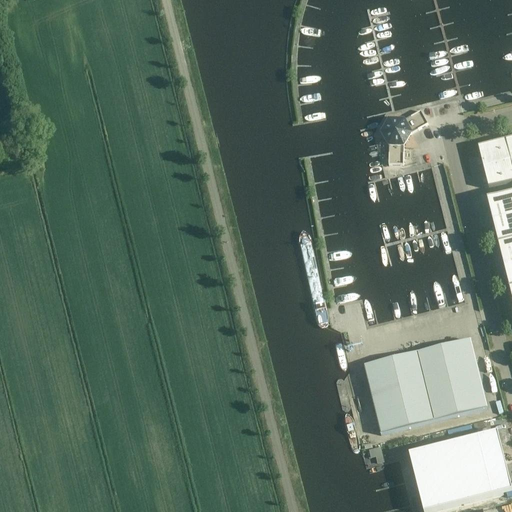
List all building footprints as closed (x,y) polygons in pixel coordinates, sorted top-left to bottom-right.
[(389,122),(382,135),(389,148),(389,167),(404,167),(404,148),(412,135),(428,126),(421,113),(404,122),(389,122)] [(511,141),(479,150),(489,191),(511,185),(511,196),(488,203),(511,299),(511,141)] [(471,342),(364,369),(381,437),(488,411),(471,342)] [(490,439),(415,456),(429,511),(435,511),(504,495),(490,439)] [(394,442),(371,448),(377,465),(399,458),(394,442)]
